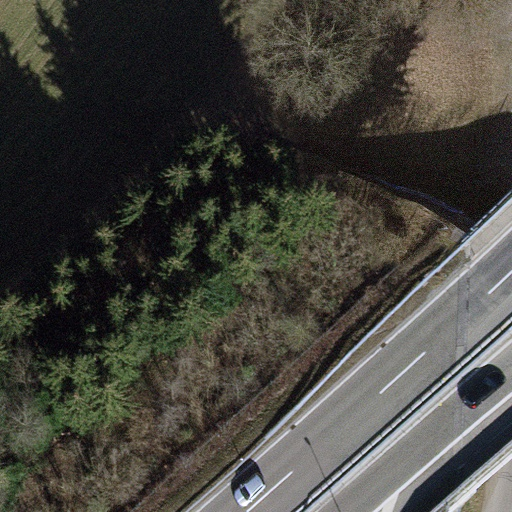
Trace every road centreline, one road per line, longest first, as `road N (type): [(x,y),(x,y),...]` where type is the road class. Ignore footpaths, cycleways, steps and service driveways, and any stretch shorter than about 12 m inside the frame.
road 1 (trunk): [(457,324),(247,511)]
road 2 (trunk): [(350,511),(458,416)]
